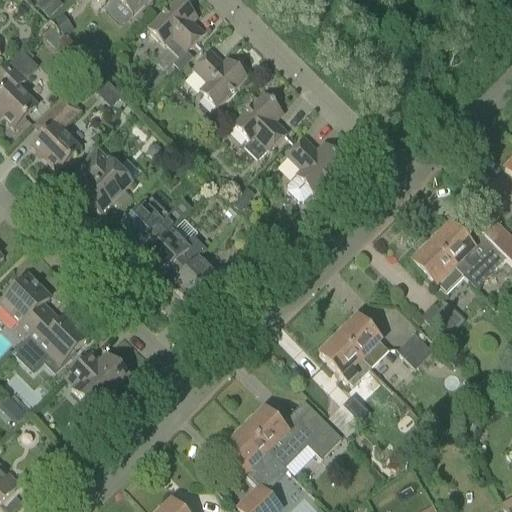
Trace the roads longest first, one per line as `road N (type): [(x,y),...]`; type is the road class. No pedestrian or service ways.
road 1 (residential): [(196,395),(418,176)]
road 2 (residential): [(196,395),(0,198)]
road 3 (residential): [(418,176),(231,0)]
road 4 (residential): [(77,511),(196,395)]
road 5 (residential): [(418,176),(511,87)]
